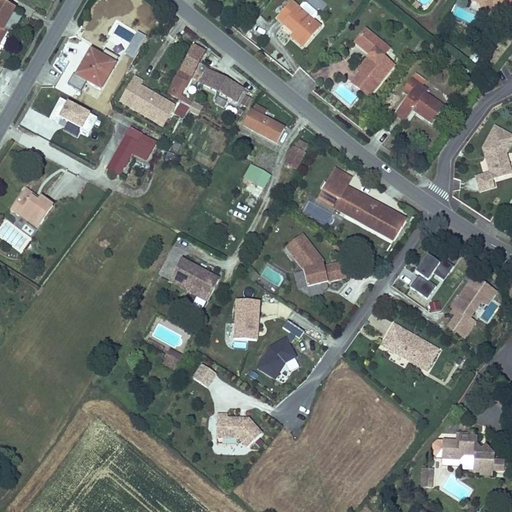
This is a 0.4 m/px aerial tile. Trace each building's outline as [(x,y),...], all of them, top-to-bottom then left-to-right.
[(0,0),(0,47),(9,33),(6,32),(18,12),(0,0)] [(291,0),(276,17),(281,21),(284,18),(296,28),(292,32),(289,35),(304,48),(322,27),(291,0)] [(511,0),(479,0),(478,5),(502,14),(504,15),(506,8),(511,10),(511,0)] [(497,18),(502,14),(478,5),(480,11),(497,18)] [(284,18),(281,21),(292,32),(296,28),(284,18)] [(388,49),(365,30),(357,40),(372,53),(367,58),(371,61),(361,74),(353,83),(368,95),(392,65),(382,57),(388,49)] [(170,95),(175,98),(177,99),(182,88),(185,89),(205,51),(194,45),(167,93),(170,95)] [(76,78),(103,94),(119,66),(92,51),(76,78)] [(357,71),(361,74),(371,61),(367,58),(357,71)] [(244,90),(207,68),(200,81),(236,103),(244,90)] [(135,76),(125,93),(133,98),(131,101),(147,111),(145,114),(165,126),(176,105),(146,87),(144,90),(140,88),(141,85),(144,81),(135,76)] [(402,90),(408,94),(396,110),(407,118),(413,111),(431,124),(443,107),(425,94),(418,90),(421,85),(411,78),(402,90)] [(425,94),(428,90),(421,85),(418,90),(425,94)] [(133,98),(125,93),(121,100),(145,114),(147,111),(131,101),(133,98)] [(246,108),(250,100),(245,97),(241,106),(246,108)] [(61,120),(81,130),(80,132),(89,137),(99,120),(60,100),(50,119),(59,124),(61,120)] [(200,114),(204,107),(194,102),(190,109),(200,114)] [(254,114),(252,112),(244,125),(278,144),(285,131),(265,119),(269,111),(259,105),(254,114)] [(393,114),(405,122),(407,118),(396,110),(393,114)] [(511,139),(511,135),(494,126),(482,147),(488,150),(489,158),(485,159),(489,172),(475,176),(479,191),(494,187),(491,179),(510,174),(505,153),(511,139)] [(107,170),(121,177),(133,156),(147,163),(158,144),(131,129),(126,138),(125,137),(107,170)] [(309,147),(299,141),(295,150),(304,155),(309,147)] [(304,155),(295,150),(290,158),(300,164),(304,155)] [(300,164),(290,158),(287,163),(297,169),(300,164)] [(246,181),(263,190),(271,175),(253,167),(246,181)] [(349,179),(331,170),(320,192),(340,202),(334,212),(392,241),(403,219),(344,189),(349,179)] [(320,192),(315,202),(334,212),(340,202),(320,192)] [(18,198),(31,207),(33,205),(20,195),(18,198)] [(22,227),(30,233),(47,211),(37,203),(33,205),(31,207),(18,198),(5,216),(12,222),(15,218),(24,225),(22,227)] [(307,288),(346,279),(343,264),(324,268),(321,260),(302,236),(285,249),(303,272),(307,288)] [(415,272),(419,274),(409,288),(427,300),(436,286),(428,281),(433,274),(443,281),(455,265),(443,257),(439,263),(427,254),(415,272)] [(206,302),(219,278),(205,271),(204,273),(197,270),(198,267),(181,258),(168,281),(193,295),(205,301),(206,302)] [(458,312),(455,316),(448,326),(463,337),(474,322),(469,318),(483,297),(489,302),(495,293),(473,277),(451,308),(453,309),(458,312)] [(205,301),(193,295),(187,306),(200,312),(205,301)] [(261,301),(235,299),(233,338),(259,339),(261,301)] [(432,313),(441,310),(438,302),(430,305),(432,313)] [(286,337),(269,346),(255,368),(275,380),(285,364),(297,357),(290,344),(295,337),(299,340),(304,332),(287,321),(282,328),(289,333),(286,337)] [(426,373),(438,351),(418,339),(417,342),(413,339),(414,337),(393,326),(381,347),(426,373)] [(163,364),(177,370),(183,354),(169,349),(163,364)] [(216,374),(202,364),(192,378),(206,388),(216,374)] [(227,415),(217,415),(216,438),(238,438),(239,438),(247,447),(262,434),(248,419),(247,421),(239,421),(240,419),(227,418),(227,415)] [(455,435),(455,444),(458,445),(459,440),(465,440),(465,436),(455,435)] [(458,445),(455,444),(446,444),(446,453),(448,453),(447,463),(447,472),(457,473),(457,475),(480,476),(480,479),(490,479),(490,475),(503,475),(503,465),(492,465),(492,460),(484,449),(481,450),(477,450),(475,447),(473,445),(472,443),(472,440),(465,440),(459,440),(458,445)] [(422,472),(420,489),(428,490),(430,472),(422,472)]
